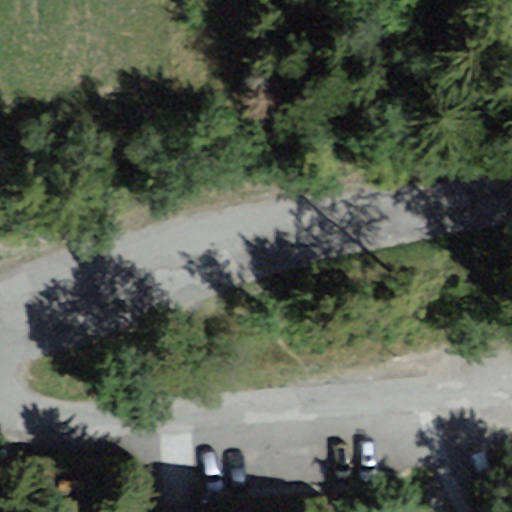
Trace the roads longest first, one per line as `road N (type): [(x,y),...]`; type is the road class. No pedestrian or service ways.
road 1 (unclassified): [(0,323),(251,246),(511,202)]
road 2 (residential): [(0,410),(88,420),(511,396)]
